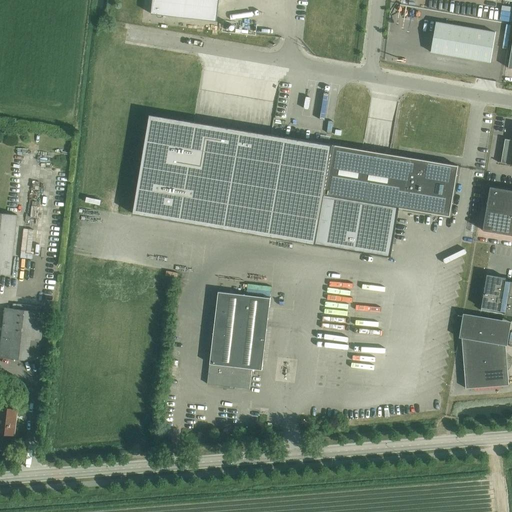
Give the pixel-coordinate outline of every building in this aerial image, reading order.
[(152,0),(151,14),(217,22),(219,0),(152,0)] [(436,22),(430,53),(490,63),(496,33),(436,22)] [(150,114),(134,214),(315,243),(390,256),(399,208),(449,216),(458,166),(390,154),(389,154),(362,150),(362,149),(332,144),(332,145),(192,121),(150,114)] [(511,164),(511,139),(505,139),(501,162),(498,161),(498,162),(511,164)] [(511,190),(490,186),(486,208),(511,212),(511,190)] [(511,212),(486,208),(483,230),(511,235),(511,212)] [(0,273),(10,275),(17,216),(7,214),(0,213),(0,273)] [(25,222),(23,251),(38,252),(40,223),(25,222)] [(486,277),(481,310),(511,315),(511,281),(506,280),(486,277)] [(229,388),(234,389),(235,387),(249,389),(251,368),(261,370),(270,298),(218,292),(207,384),(229,386),(229,388)] [(0,345),(0,357),(38,362),(44,312),(4,308),(0,345)] [(508,385),(505,345),(507,346),(510,329),(491,326),(492,318),(463,313),(459,337),(461,338),(465,388),(508,385)] [(0,433),(13,435),(17,409),(0,407),(0,433)]
